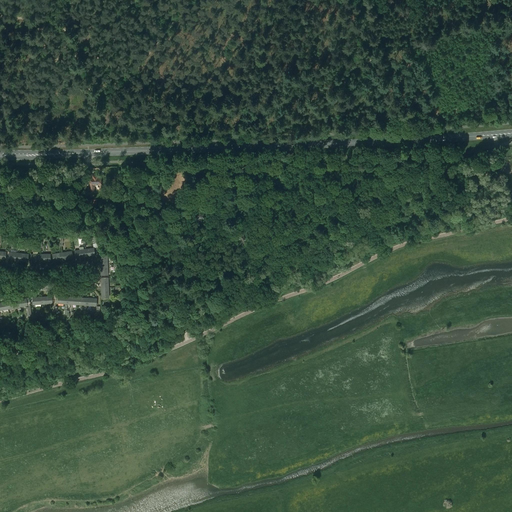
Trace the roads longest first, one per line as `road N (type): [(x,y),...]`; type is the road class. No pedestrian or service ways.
road 1 (primary): [(511,133),(79,153)]
road 2 (unclassified): [(0,293),(86,288),(91,281),(84,265),(0,267)]
